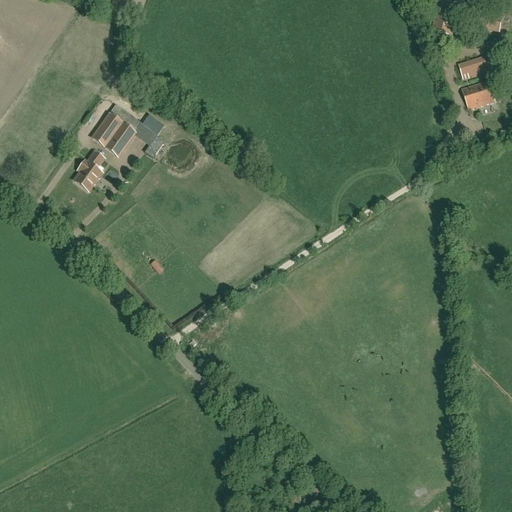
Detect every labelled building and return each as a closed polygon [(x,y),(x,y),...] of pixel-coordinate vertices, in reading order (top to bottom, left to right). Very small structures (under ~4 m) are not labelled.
[(451,37),(457,8),(439,4),(433,33),(451,37)] [(477,16),(475,29),(499,34),(502,21),(477,16)] [(460,70),(463,81),(492,72),(489,61),(460,70)] [(495,103),(493,96),(489,83),(462,91),(468,112),(495,103)] [(134,135),(109,116),(91,140),(117,159),(134,135)] [(163,144),(156,138),(155,138),(148,148),(144,154),(152,160),(163,144)] [(78,172),(80,174),(74,183),(88,193),(93,186),(94,187),(98,181),(97,181),(101,175),(104,171),(99,167),(103,161),(94,154),(87,165),(84,163),(78,172)] [(153,261),(149,264),(156,274),(160,271),(153,261)]
